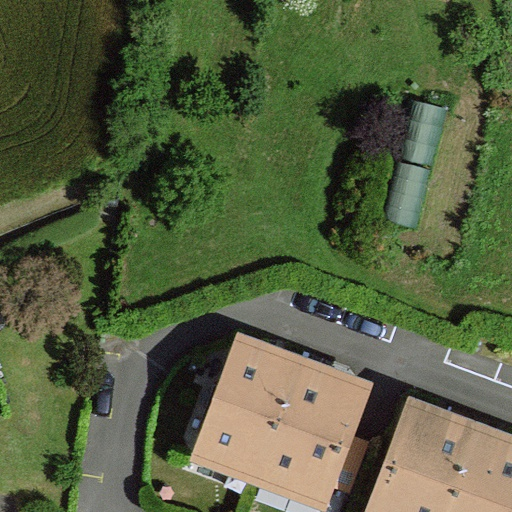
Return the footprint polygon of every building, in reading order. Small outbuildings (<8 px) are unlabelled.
[(267,367),(273,351),(243,341),(238,356),(267,367)] [(267,367),(238,356),(207,441),(269,463),(301,380),(307,365),(273,351),(267,367)] [(328,389),(333,375),(307,365),(301,380),(328,389)] [(328,389),(301,380),(269,463),(329,486),(366,386),(333,375),(328,389)] [(446,417),(415,405),(378,505),(396,511),(442,511),(468,443),(441,432),(446,417)] [(475,427),(446,417),(441,432),(468,443),(475,427)] [(468,443),(442,511),(511,511),(511,459),(501,455),(507,439),(475,427),(468,443)]
